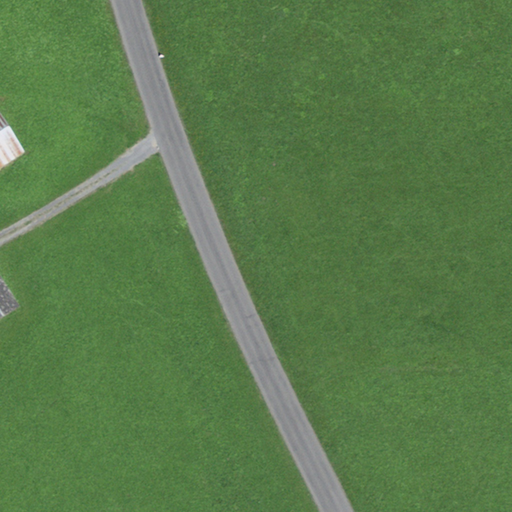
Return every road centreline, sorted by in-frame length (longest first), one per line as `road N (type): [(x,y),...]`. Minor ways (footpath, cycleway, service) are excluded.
road 1 (tertiary): [(125,0),(231,296),(334,511)]
road 2 (track): [(0,237),(169,138)]
